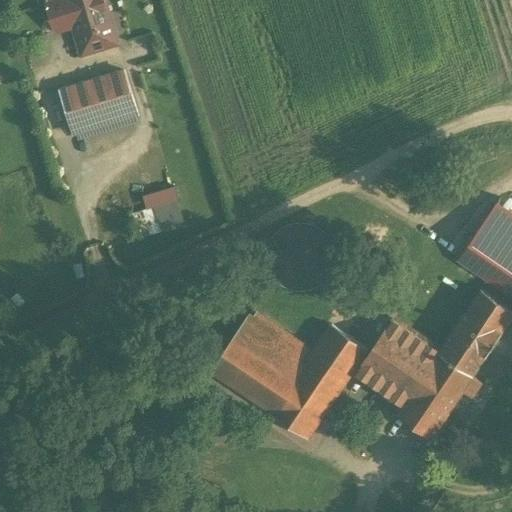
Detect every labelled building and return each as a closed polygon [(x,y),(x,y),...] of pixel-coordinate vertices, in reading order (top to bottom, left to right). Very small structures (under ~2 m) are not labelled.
[(71,26),(74,34),(110,23),(102,0),(49,0),(47,1),(55,32),(71,26)] [(117,44),(110,23),(74,34),(81,55),(117,44)] [(125,68),(60,91),(72,134),(138,113),(125,68)] [(174,200),(133,212),(139,233),(181,220),(174,200)] [(511,220),(493,207),(458,258),(481,273),(511,294),(511,220)] [(321,232),(309,229),(296,231),(285,237),(277,246),(274,258),(274,271),(279,282),(288,291),(300,296),(312,297),(324,293),(334,285),(340,274),(341,261),(339,249),(331,239),(321,232)] [(437,352),(472,376),(501,332),(511,316),(511,310),(480,289),(438,351),(437,352)] [(511,316),(501,332),(511,339),(511,316)] [(308,358),(247,317),(211,370),(271,411),(270,412),(307,437),(368,348),(331,323),(308,358)] [(433,433),(472,376),(437,352),(438,351),(394,321),(358,373),(403,403),(399,410),(433,433)] [(343,511),(363,486),(301,439),(280,468),(305,487),(286,511),(343,511)] [(206,477),(199,498),(222,505),(228,484),(206,477)]
